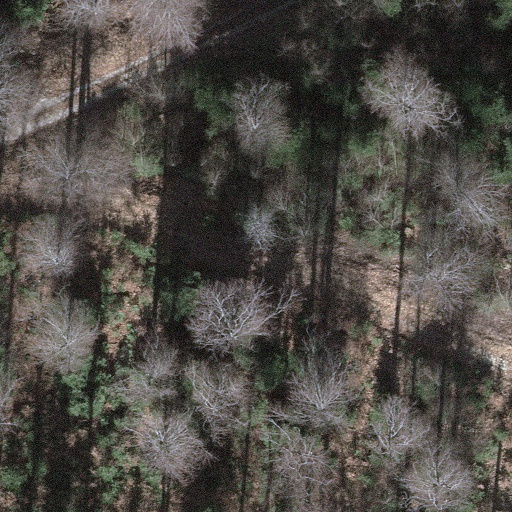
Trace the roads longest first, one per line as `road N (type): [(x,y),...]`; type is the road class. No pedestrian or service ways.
road 1 (track): [(0,180),(181,224),(511,353)]
road 2 (track): [(277,0),(0,133)]
